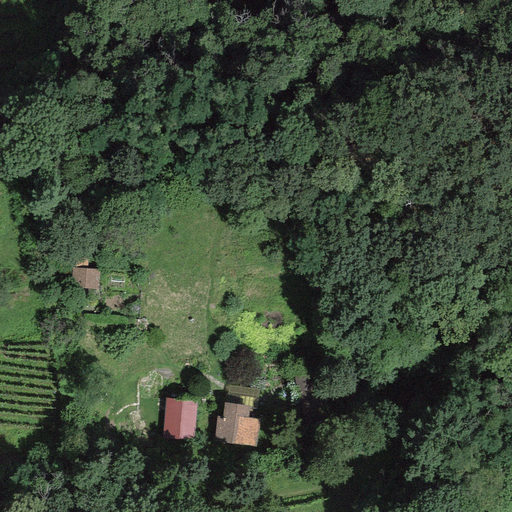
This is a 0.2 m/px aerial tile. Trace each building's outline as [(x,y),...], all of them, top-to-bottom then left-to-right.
[(79,235),(47,232),(45,253),(77,256),(77,249),(79,235)] [(73,268),(71,286),(97,288),(98,270),(87,269),(89,249),(77,249),(77,256),(76,268),(73,268)] [(318,375),(295,377),(299,429),(322,427),(318,375)] [(165,399),(163,440),(194,442),(196,402),(174,401),(174,399),(165,399)] [(217,417),(214,442),(256,447),(259,420),(248,419),(249,407),(224,404),(223,418),(217,417)]
